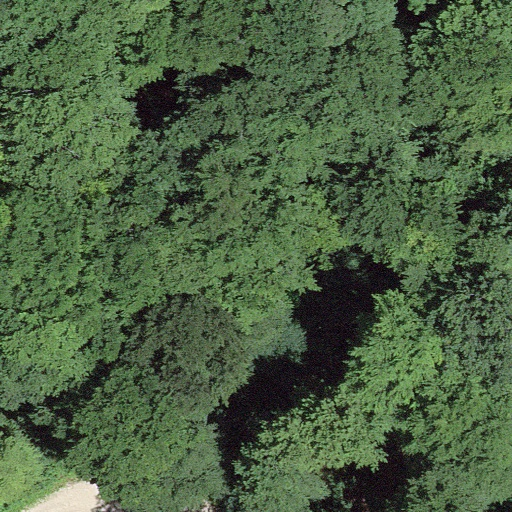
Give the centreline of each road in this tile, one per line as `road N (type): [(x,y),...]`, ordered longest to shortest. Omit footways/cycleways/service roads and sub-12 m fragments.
road 1 (track): [(150,489),(186,464),(511,443)]
road 2 (track): [(57,511),(91,495),(150,489),(197,511)]
